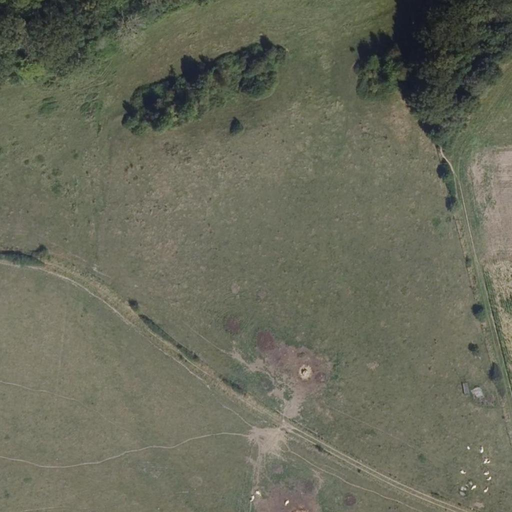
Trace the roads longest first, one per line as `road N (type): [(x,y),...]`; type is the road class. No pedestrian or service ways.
road 1 (track): [(0,253),(49,264),(108,294),(290,428),(461,511)]
road 2 (track): [(446,163),(511,412)]
